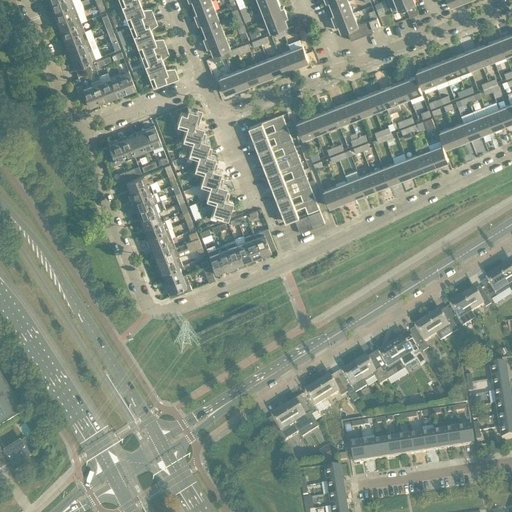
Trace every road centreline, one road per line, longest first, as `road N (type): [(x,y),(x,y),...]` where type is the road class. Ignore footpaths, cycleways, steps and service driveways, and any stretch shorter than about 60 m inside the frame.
road 1 (residential): [(153,304),(285,261),(511,152)]
road 2 (secondary): [(260,381),(511,224)]
road 3 (secondary): [(158,443),(36,240),(0,199)]
road 4 (secondary): [(0,288),(112,470)]
road 5 (residential): [(153,304),(78,130)]
road 6 (residential): [(359,488),(511,468)]
road 7 (residential): [(78,130),(26,0)]
road 8 (residential): [(78,130),(209,82)]
road 9 (residential): [(218,108),(337,61)]
road 10 (residential): [(337,61),(450,20)]
road 11 (secondary): [(164,453),(260,381)]
